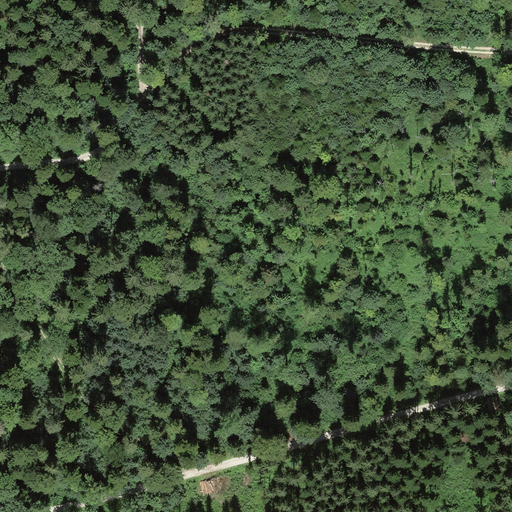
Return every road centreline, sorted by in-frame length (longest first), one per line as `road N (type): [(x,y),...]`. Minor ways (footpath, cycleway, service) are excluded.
road 1 (track): [(511,54),(238,31),(206,38),(140,92)]
road 2 (track): [(169,480),(442,396),(511,384)]
road 3 (track): [(169,480),(42,340),(0,261)]
road 4 (track): [(140,92),(116,136),(87,157),(0,169)]
road 5 (track): [(40,511),(169,480)]
